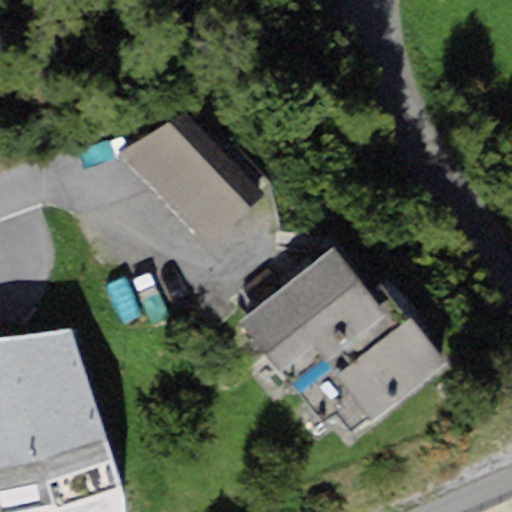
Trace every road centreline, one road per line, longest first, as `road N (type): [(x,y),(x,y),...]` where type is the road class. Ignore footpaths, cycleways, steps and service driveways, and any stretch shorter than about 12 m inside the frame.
road 1 (residential): [(511,271),(389,113),(364,0)]
road 2 (residential): [(0,192),(73,168),(138,218),(175,280)]
